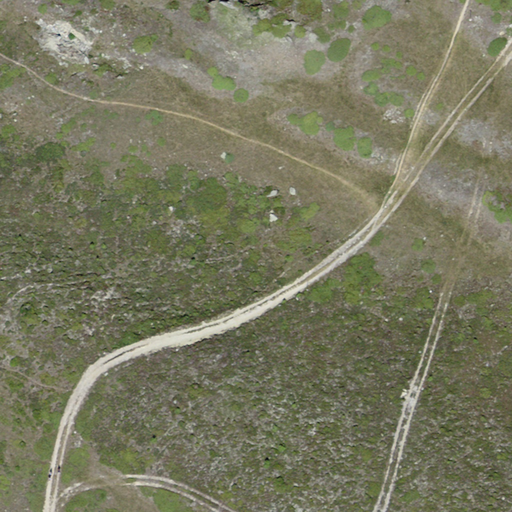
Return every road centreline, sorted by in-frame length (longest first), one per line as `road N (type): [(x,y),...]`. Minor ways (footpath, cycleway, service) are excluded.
road 1 (track): [(49,511),(66,410),(94,364),(313,277),(391,200)]
road 2 (track): [(374,511),(439,316)]
road 3 (track): [(391,200),(511,35)]
road 4 (track): [(50,511),(83,484),(162,481),(217,511)]
